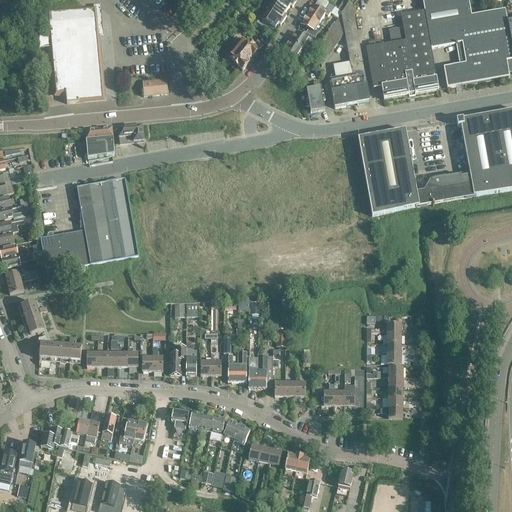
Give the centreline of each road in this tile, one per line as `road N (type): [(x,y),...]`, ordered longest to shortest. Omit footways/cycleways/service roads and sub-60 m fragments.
road 1 (residential): [(28,403),(80,389),(166,392),(236,404),(330,445),(429,469)]
road 2 (tertiary): [(0,126),(185,111),(235,96)]
road 3 (tertiary): [(292,125),(316,132),(511,96)]
road 4 (secondary): [(511,342),(497,396),(490,511)]
road 5 (unknown): [(161,392),(152,467),(107,479),(90,502)]
road 6 (residential): [(235,96),(307,0)]
